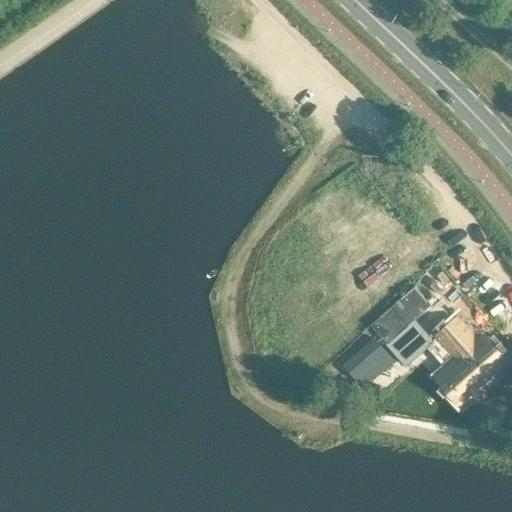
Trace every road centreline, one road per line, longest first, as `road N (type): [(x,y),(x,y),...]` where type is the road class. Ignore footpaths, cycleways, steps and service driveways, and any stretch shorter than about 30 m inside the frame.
road 1 (track): [(288,194),(234,277),(228,311),(236,350),(249,387),(272,406),(369,425)]
road 2 (residential): [(511,283),(474,227),(363,106)]
road 3 (secondary): [(511,158),(355,0)]
road 4 (residential): [(363,106),(260,0)]
road 5 (residential): [(369,425),(511,453)]
